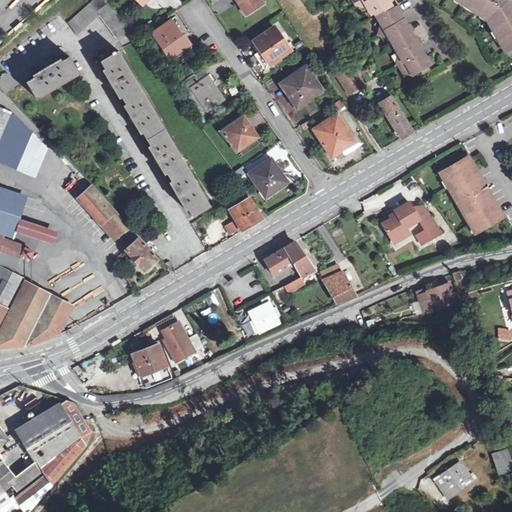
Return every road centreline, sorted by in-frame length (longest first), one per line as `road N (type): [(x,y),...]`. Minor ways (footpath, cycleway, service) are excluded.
road 1 (tertiary): [(78,397),(120,401),(159,392),(449,266),(511,251)]
road 2 (secondary): [(60,354),(331,200)]
road 3 (unknown): [(131,315),(51,180),(37,134),(0,95)]
road 4 (residential): [(331,200),(205,20)]
road 5 (secondary): [(511,94),(389,165)]
